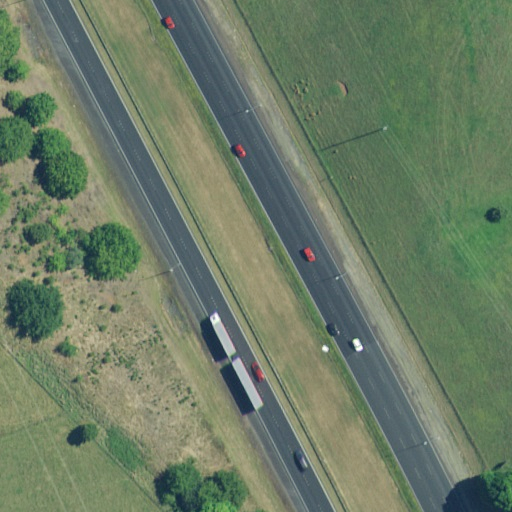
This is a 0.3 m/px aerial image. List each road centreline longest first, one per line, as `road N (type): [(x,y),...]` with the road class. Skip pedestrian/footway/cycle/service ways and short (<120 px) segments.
road 1 (motorway): [(162,0),(434,511)]
road 2 (motorway): [(319,511),(56,0)]
